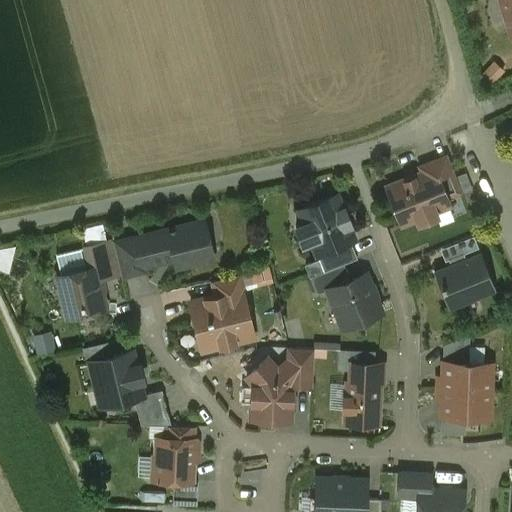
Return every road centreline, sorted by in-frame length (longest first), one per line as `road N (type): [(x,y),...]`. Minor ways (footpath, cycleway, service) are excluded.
road 1 (residential): [(435,0),(461,72),(439,112),(351,155),(0,226)]
road 2 (residential): [(388,245),(408,318),(402,450)]
road 3 (residential): [(225,424),(154,343),(145,316)]
road 4 (residential): [(402,450),(277,444)]
